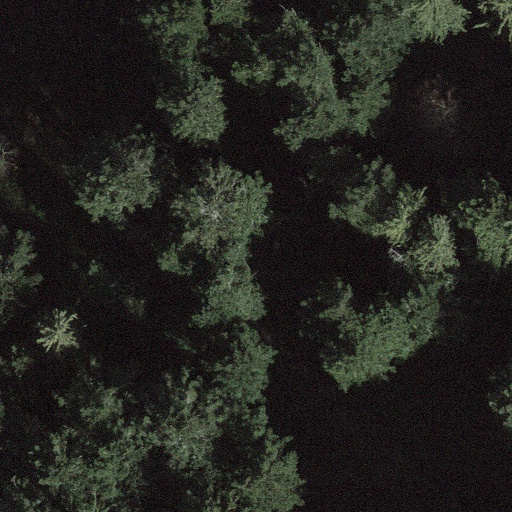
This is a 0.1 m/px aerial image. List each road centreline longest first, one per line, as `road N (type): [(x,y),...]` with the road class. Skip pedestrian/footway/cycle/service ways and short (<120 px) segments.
road 1 (track): [(0,465),(375,238),(452,180),(511,161)]
road 2 (track): [(511,252),(388,511)]
